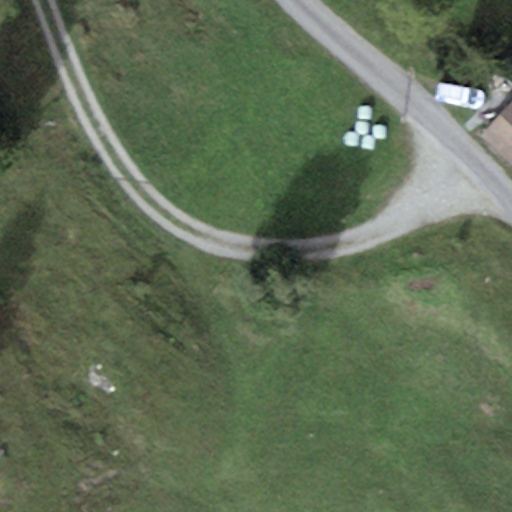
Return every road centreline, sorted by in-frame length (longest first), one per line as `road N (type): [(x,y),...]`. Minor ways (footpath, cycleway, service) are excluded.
road 1 (track): [(39,0),(101,145),(184,230),(273,252),(347,242),(404,220),(471,162)]
road 2 (track): [(288,0),(471,162)]
